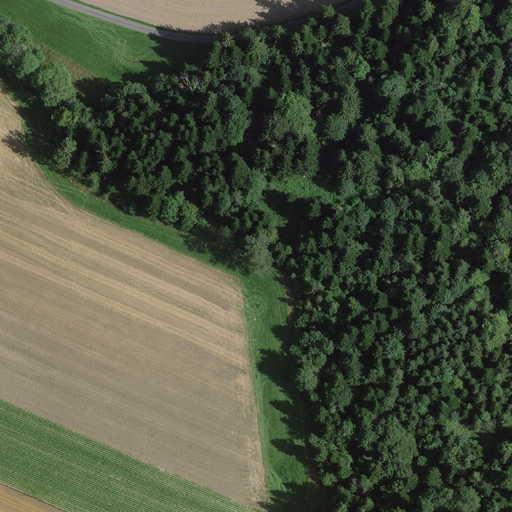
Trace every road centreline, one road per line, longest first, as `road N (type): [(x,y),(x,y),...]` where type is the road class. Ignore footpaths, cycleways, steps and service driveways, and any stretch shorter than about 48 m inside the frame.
road 1 (residential): [(58,0),(143,31),(227,40),(369,0)]
road 2 (track): [(451,511),(511,403)]
